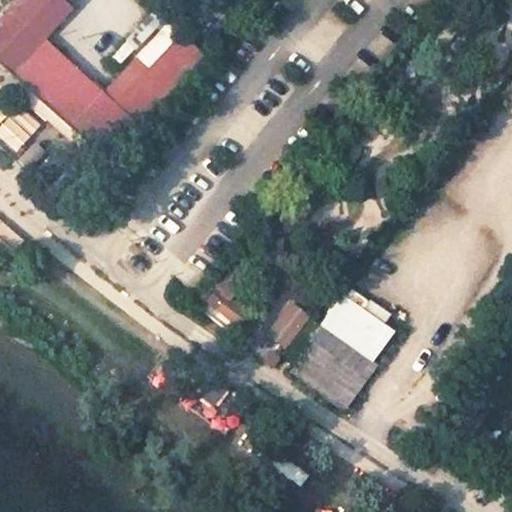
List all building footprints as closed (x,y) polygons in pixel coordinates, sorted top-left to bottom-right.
[(20,0),(0,21),(0,59),(95,149),(91,153),(89,161),(91,171),(93,175),(158,106),(204,57),(180,35),(112,105),(99,94),(42,42),(75,8),(65,0),(20,0)] [(167,24),(99,94),(112,105),(180,35),(167,24)] [(0,259),(3,263),(22,243),(0,222),(0,259)] [(339,406),(390,332),(337,293),(282,367),(339,406)] [(259,336),(279,352),(306,318),(286,302),(259,336)]
